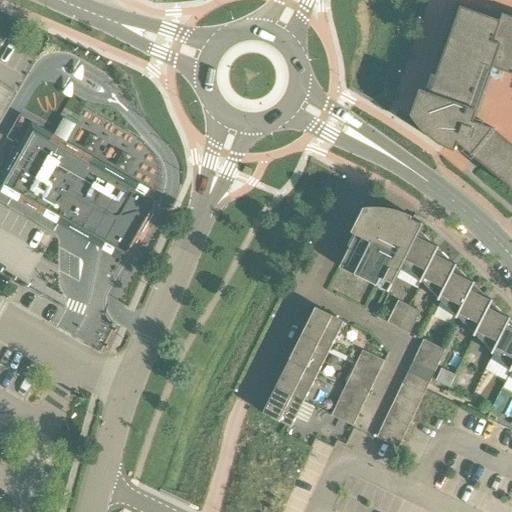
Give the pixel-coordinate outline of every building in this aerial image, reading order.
[(475,123),(491,79),(494,69),(511,75),(511,18),(504,15),(502,22),(463,8),(432,96),(422,93),(414,117),(417,123),(422,129),(427,134),(433,139),(438,143),(444,146),(451,150),(457,152),(460,145),(511,187),(511,144),(494,130),(475,123)] [(137,191),(83,161),(34,134),(26,150),(15,143),(0,170),(0,183),(7,187),(4,191),(20,200),(22,196),(48,211),(46,215),(53,218),(58,221),(60,218),(102,242),(113,249),(126,256),(155,207),(134,196),(137,191)] [(354,235),(355,235),(362,238),(357,247),(353,245),(342,269),(379,288),(384,278),(395,284),(405,265),(421,232),(425,225),(424,225),(423,225),(413,220),(413,219),(406,216),(400,214),(393,212),(387,211),(380,210),(373,210),(366,211),(354,235)] [(421,284),(422,284),(440,248),(439,248),(438,249),(433,247),(434,245),(421,232),(405,265),(422,282),(421,284)] [(439,301),(440,302),(458,266),(457,265),(456,267),(451,265),(452,263),(439,250),(440,248),(422,284),(423,283),(440,299),(439,301)] [(457,319),(475,284),(475,283),(474,285),(469,282),(470,281),(457,268),(458,266),(440,302),(441,300),(458,317),(457,319)] [(475,337),(493,301),(492,303),(487,300),(488,299),(475,286),(476,284),(475,284),(457,319),(458,320),(459,318),(476,335),(475,337)] [(399,301),(388,323),(399,328),(410,307),(399,301)] [(493,355),(511,319),(510,320),(505,318),(506,317),(493,304),(494,302),(493,301),(475,337),(476,337),(477,336),(494,353),(493,355)] [(410,334),(421,312),(410,307),(399,328),(410,334)] [(304,335),(332,349),(345,323),(317,309),(304,335)] [(511,372),(511,373),(511,371),(511,322),(511,321),(511,319),(493,355),(494,355),(495,354),(511,370),(511,372)] [(318,376),(332,349),(304,335),(291,361),(318,376)] [(446,351),(424,341),(419,352),(441,362),(446,351)] [(380,372),(385,362),(363,351),(358,362),(380,372)] [(441,362),(419,352),(414,362),(435,373),(441,362)] [(305,402),(318,376),(291,361),(277,388),(305,402)] [(380,372),(358,362),(353,373),(375,383),(380,372)] [(435,373),(414,362),(409,373),(430,383),(435,373)] [(353,373),(348,384),(369,394),(375,383),(353,373)] [(430,383),(409,373),(403,384),(425,394),(430,383)] [(369,394),(348,384),(343,395),(364,405),(369,394)] [(425,394),(403,384),(398,395),(420,405),(425,394)] [(292,428),(305,402),(277,388),(264,414),(292,428)] [(364,405),(343,395),(337,406),(359,416),(364,405)] [(398,395),(393,406),(415,416),(420,405),(398,395)] [(332,416),(354,427),(359,416),(337,406),(332,416)] [(393,406),(388,416),(409,427),(415,416),(393,406)] [(388,416),(383,427),(404,438),(409,427),(388,416)] [(383,427),(377,438),(399,449),(404,438),(383,427)]
